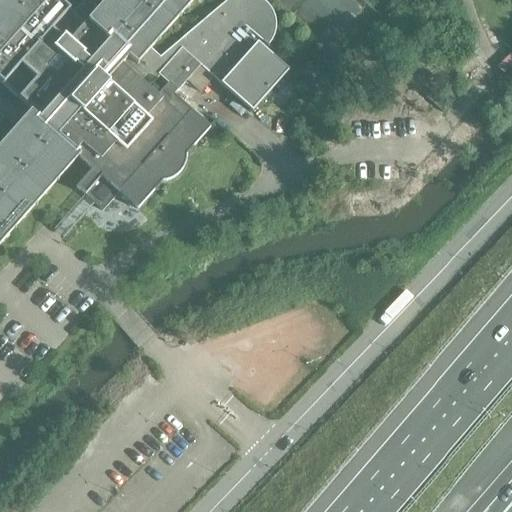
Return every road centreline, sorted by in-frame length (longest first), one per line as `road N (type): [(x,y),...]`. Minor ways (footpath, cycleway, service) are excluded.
road 1 (tertiary): [(511,196),(208,511)]
road 2 (unknown): [(279,164),(341,161),(433,128),(464,102),(483,56)]
road 3 (motorway): [(511,348),(369,511)]
road 4 (unknown): [(182,373),(312,335)]
